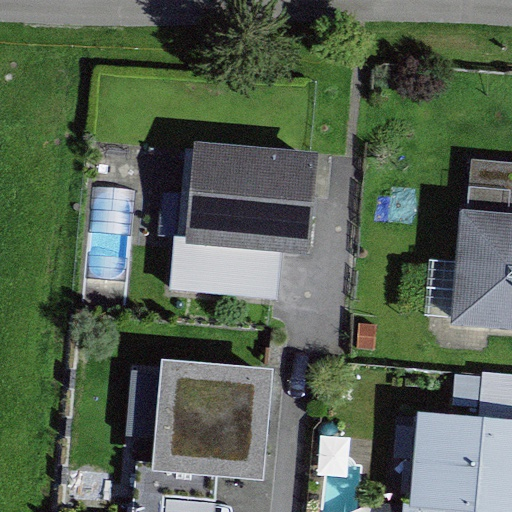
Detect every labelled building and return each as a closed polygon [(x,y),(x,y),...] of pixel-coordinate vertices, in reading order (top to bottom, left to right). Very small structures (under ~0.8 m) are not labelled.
[(310,155),(195,146),(187,242),(174,241),(170,291),(276,299),(278,271),(280,249),(309,252),(317,155),(310,155)] [(511,163),(474,161),(470,211),(511,213),(511,163)] [(511,215),(464,211),(454,325),(511,330),(511,215)] [(275,373),(165,362),(154,470),(218,475),(265,480),(275,373)] [(511,378),(454,374),(451,415),(511,419),(511,378)] [(511,511),(511,422),(420,414),(411,507),(464,511),(511,511)] [(154,470),(134,468),(131,511),(215,511),(216,505),(218,475),(154,470)]
